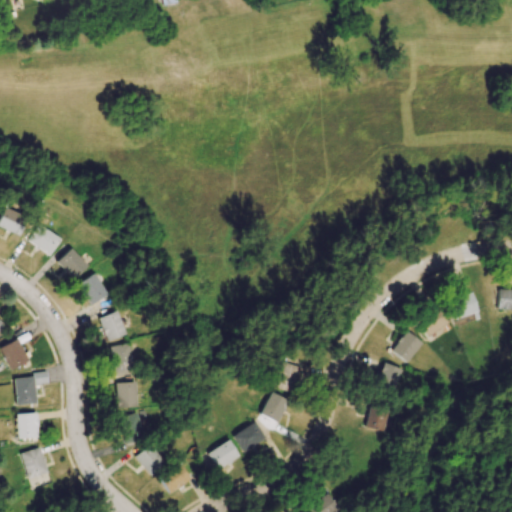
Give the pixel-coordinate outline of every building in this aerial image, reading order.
[(24,218),(1,207),(0,210),(0,228),(16,236),(24,218)] [(57,238),(34,224),(24,241),(47,255),(57,238)] [(53,262),(71,279),(85,265),(66,248),(53,262)] [(87,305),(104,294),(91,273),(74,283),(87,305)] [(511,289),(496,289),(495,309),(511,309),(511,289)] [(424,337),(445,323),(435,308),(414,321),(424,337)] [(103,341),(122,335),(115,311),(96,317),(103,341)] [(388,352),(406,363),(419,341),(402,331),(388,352)] [(25,362),(15,339),(0,345),(0,351),(7,369),(25,362)] [(106,346),(111,372),(131,369),(126,343),(106,346)] [(400,369),(380,361),(371,383),(391,391),(400,369)] [(292,392),(298,366),(276,362),(271,388),(292,392)] [(46,383),(45,371),(30,373),(30,377),(11,378),(14,405),(34,403),(32,384),(46,383)] [(114,408),(134,407),(133,382),(113,383),(114,408)] [(285,399),(267,392),(258,415),(276,422),(285,399)] [(382,431),(388,407),(369,402),(363,426),(382,431)] [(35,437),(34,413),(14,413),(15,438),(35,437)] [(121,442),(140,438),(135,413),(116,417),(121,442)] [(241,452),(263,438),(252,421),(230,435),(241,452)] [(236,458),(227,440),(205,451),(213,469),(236,458)] [(131,457),(147,475),(162,462),(146,444),(131,457)] [(19,451),(24,478),(44,474),(39,448),(19,451)] [(187,481),(177,464),(156,476),(165,493),(187,481)] [(333,511),(337,509),(326,493),(306,507),(309,511),(333,511)]
